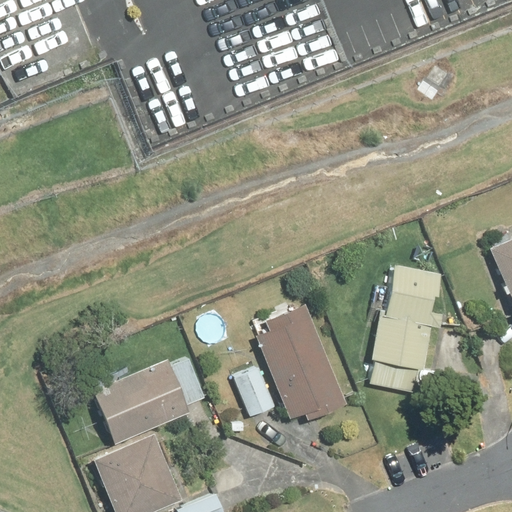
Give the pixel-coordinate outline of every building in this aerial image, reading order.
[(511,236),(492,245),(511,290),(511,236)] [(444,271),(395,261),(372,380),(421,389),(434,322),(441,323),(444,308),(434,306),(437,290),(440,291),(444,271)] [(272,326),(257,332),(291,413),(305,407),(309,417),(349,400),(307,299),(267,316),(272,326)] [(172,352),(94,382),(116,439),(194,409),(172,352)] [(257,366),(227,378),(243,419),(274,407),(257,366)] [(155,430),(95,455),(119,511),(147,511),(184,497),(155,430)] [(221,511),(213,493),(173,510),(173,511),(221,511)]
